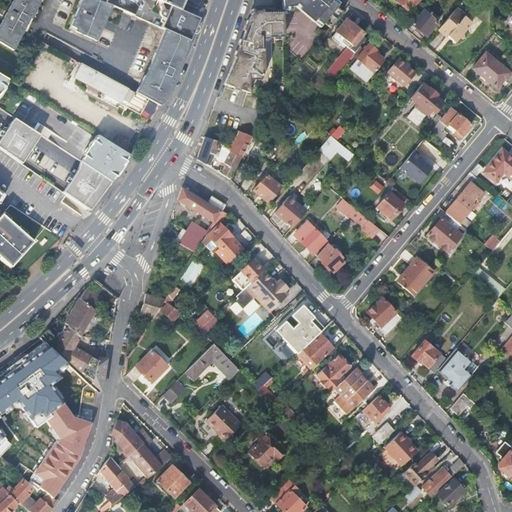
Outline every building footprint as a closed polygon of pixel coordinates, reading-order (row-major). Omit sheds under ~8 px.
[(13,0),(0,25),(0,43),(14,51),(17,45),(15,43),(17,38),(20,39),(30,20),(31,20),(36,9),(40,0),(13,0)] [(107,18),(112,7),(105,3),(97,0),(82,0),(82,2),(85,3),(82,10),(79,8),(75,16),(69,30),(72,31),(94,41),(101,25),(104,26),(107,18)] [(106,0),(105,3),(112,7),(133,16),(139,3),(140,0),(106,0)] [(282,0),(283,6),(294,6),(296,4),(300,7),(298,9),(309,19),(311,16),(315,19),(322,25),(323,23),(330,28),(342,13),(336,8),(338,6),(331,0),(330,0),(282,0)] [(418,0),(394,0),(409,12),(418,0)] [(167,15),(161,29),(167,31),(187,40),(192,29),(198,17),(199,16),(198,16),(172,5),(167,15)] [(473,23),(465,16),(466,15),(457,8),(439,29),(448,37),(450,35),(453,37),(451,39),(456,43),(459,38),(465,38),(464,33),(473,23)] [(411,24),(426,37),(438,23),(422,10),(411,24)] [(236,59),(230,76),(243,80),(248,80),(259,80),(261,76),(259,73),(263,73),(263,38),(264,39),(266,39),(267,39),(268,38),(269,37),(269,35),(277,35),(283,35),(283,11),(277,11),(262,11),(251,20),(248,27),(236,59)] [(335,32),(344,39),(342,42),(348,47),(355,53),(366,39),(363,36),(365,34),(347,18),(335,32)] [(314,34),(320,39),(324,34),(318,29),(314,34)] [(182,60),(190,42),(187,40),(167,31),(154,60),(155,61),(150,71),(145,84),(143,83),(140,90),(137,94),(148,100),(159,106),(162,102),(164,97),(165,95),(169,87),(172,83),(173,80),(182,60)] [(383,59),(374,52),(375,50),(368,43),(352,64),(353,65),(345,73),(361,86),(368,77),(383,59)] [(355,53),(348,47),(341,56),(348,61),(355,53)] [(510,73),(486,53),(473,69),(496,88),(503,80),(504,81),(504,80),(507,81),(511,76),(510,73)] [(348,61),(341,56),(328,72),(334,78),(348,61)] [(415,73),(399,60),(389,72),(404,85),(415,73)] [(89,85),(86,93),(117,109),(120,105),(140,116),(148,101),(148,100),(137,94),(119,85),(101,75),(80,64),(74,77),(89,85)] [(0,75),(0,87),(3,87),(8,80),(0,75)] [(17,75),(12,83),(17,86),(22,77),(17,75)] [(230,76),(225,85),(247,94),(248,80),(243,80),(230,76)] [(444,101),(423,83),(411,98),(429,113),(431,110),(435,112),(444,101)] [(157,106),(148,101),(140,116),(149,121),(151,116),(157,106)] [(448,126),(450,125),(458,131),(455,135),(460,140),(472,125),(459,114),(451,107),(442,118),(436,125),(435,126),(430,132),(441,142),(446,135),(441,131),(446,125),(448,126)] [(438,114),(431,121),(436,125),(442,118),(438,114)] [(33,132),(15,120),(0,141),(0,149),(22,164),(40,137),(33,132)] [(38,124),(33,132),(40,137),(47,141),(52,133),(38,124)] [(339,126),(331,135),(336,140),(345,130),(339,126)] [(230,136),(225,148),(229,151),(241,158),(251,138),(239,134),(236,138),(230,136)] [(331,135),(319,150),(324,154),(333,144),(339,149),(340,147),(350,155),(348,158),(350,160),(354,155),(336,140),(331,135)] [(97,136),(80,163),(110,183),(117,173),(128,156),(124,153),(112,146),(97,136)] [(117,137),(112,146),(124,153),(129,144),(117,137)] [(204,139),(197,158),(197,160),(203,163),(204,160),(207,153),(215,156),(219,144),(204,139)] [(256,140),(251,152),(257,155),(262,143),(256,140)] [(511,157),(502,149),(483,173),(495,182),(503,173),(511,180),(511,157)] [(222,162),(225,164),(220,174),(230,180),(241,158),(229,151),(222,162)] [(415,151),(401,168),(421,184),(433,168),(420,157),(421,156),(415,151)] [(257,155),(251,167),(257,170),(262,159),(263,158),(257,155)] [(302,160),(291,173),(293,175),(286,184),(289,186),(307,164),(302,160)] [(99,198),(110,183),(80,163),(78,172),(64,193),(89,212),(99,198)] [(266,174),(252,191),(268,203),(272,206),(285,190),(266,174)] [(376,180),(371,187),(379,193),(384,186),(376,180)] [(470,184),(446,213),(460,224),(484,195),(470,184)] [(177,201),(213,224),(221,212),(207,203),(204,202),(181,187),(177,201)] [(403,204),(389,192),(376,207),(391,219),(403,204)] [(0,200),(2,198),(0,196),(0,257),(11,267),(32,242),(1,215),(0,216),(0,200)] [(289,196),(275,213),(293,228),(307,211),(304,208),(289,196)] [(207,203),(221,212),(224,206),(213,198),(211,197),(207,203)] [(344,200),(340,205),(346,210),(350,205),(344,200)] [(310,201),(304,208),(307,211),(314,203),(310,201)] [(363,227),(361,230),(372,239),(380,229),(356,209),(350,216),(363,227)] [(221,212),(213,224),(207,233),(203,240),(215,252),(216,250),(227,262),(242,247),(221,224),(227,214),(221,212)] [(446,213),(427,236),(446,252),(465,229),(460,224),(446,213)] [(314,228),(306,221),(294,236),(315,253),(327,238),(326,237),(331,232),(325,227),(320,233),(314,228)] [(207,233),(192,223),(186,232),(178,244),(194,254),(203,240),(207,233)] [(174,241),(178,244),(186,232),(182,229),(174,241)] [(491,237),(485,245),(492,251),(500,242),(494,237),(492,238),(491,237)] [(316,256),(322,262),(321,263),(328,270),(330,268),(334,272),(345,261),(344,260),(345,258),(336,248),(334,250),(328,243),(316,256)] [(433,271),(417,258),(397,283),(412,296),(433,271)] [(243,289),(263,271),(253,260),(233,278),(243,289)] [(243,289),(235,297),(244,307),(254,297),(267,311),(285,296),(282,292),(285,289),(277,281),(272,285),(270,282),(272,280),(263,271),(243,289)] [(471,276),(479,282),(482,278),(475,272),(471,276)] [(173,286),(167,295),(171,299),(177,289),(173,286)] [(80,338),(101,300),(85,291),(80,300),(79,300),(78,301),(73,310),(71,310),(69,313),(70,314),(65,323),(69,326),(69,327),(80,338)] [(145,295),(139,314),(152,318),(164,300),(145,295)] [(403,321),(382,299),(366,314),(386,335),(403,321)] [(179,312),(166,303),(161,309),(173,319),(179,312)] [(283,319),(307,345),(323,329),(300,303),(283,319)] [(206,323),(199,329),(203,333),(216,321),(213,317),(206,323)] [(201,319),(195,324),(199,329),(206,323),(201,319)] [(80,338),(69,327),(56,349),(68,359),(67,360),(81,372),(91,357),(75,347),(80,338)] [(305,346),(296,354),(309,368),(318,360),(332,347),(320,334),(306,347),(305,346)] [(511,336),(501,347),(509,355),(511,351),(511,336)] [(424,342),(411,357),(419,364),(420,362),(435,374),(446,360),(424,342)] [(212,343),(184,372),(192,379),(210,361),(220,371),(223,369),(231,377),(238,370),(228,359),(212,343)] [(154,350),(136,368),(135,367),(124,378),(132,385),(142,374),(151,383),(169,365),(154,350)] [(334,389),(339,383),(354,370),(338,353),(324,367),(316,374),(331,391),(334,389)] [(446,360),(435,374),(438,378),(441,375),(452,384),(450,386),(458,392),(471,376),(453,361),(455,359),(451,355),(446,360)] [(81,372),(101,391),(103,376),(106,360),(97,358),(97,360),(91,357),(81,372)] [(0,408),(28,387),(9,363),(0,369),(0,408)] [(354,370),(339,383),(334,389),(353,409),(372,391),(354,370)] [(175,381),(162,394),(170,402),(183,389),(175,381)] [(377,395),(361,410),(371,420),(387,405),(377,395)] [(463,395),(450,410),(458,417),(467,406),(470,409),(474,405),(463,395)] [(205,421),(217,432),(216,434),(223,441),(241,424),(222,405),(205,421)] [(116,443),(128,457),(143,444),(135,435),(125,424),(116,420),(117,422),(110,435),(113,437),(118,440),(116,443)] [(391,430),(385,424),(376,432),(382,438),(391,430)] [(128,457),(137,468),(147,479),(171,457),(164,449),(154,457),(146,448),(151,443),(140,431),(135,435),(143,444),(128,457)] [(249,452),(264,467),(274,457),(277,460),(285,452),(264,432),(259,437),(261,440),(249,452)] [(407,439),(401,432),(384,448),(401,465),(417,451),(406,440),(407,439)] [(326,442),(316,452),(319,455),(329,445),(326,442)] [(511,450),(511,448),(505,442),(496,453),(500,457),(499,458),(502,461),(498,465),(499,469),(511,479),(511,455),(509,453),(511,450)] [(414,461),(403,472),(415,484),(433,468),(430,466),(437,460),(430,453),(417,464),(414,461)] [(99,472),(114,489),(106,497),(113,506),(123,498),(117,492),(129,481),(127,478),(117,466),(110,458),(99,472)] [(460,460),(452,468),(456,473),(464,465),(460,460)] [(189,483),(171,466),(156,482),(173,498),(189,483)] [(129,481),(117,492),(123,498),(132,491),(147,479),(137,468),(127,478),(129,481)] [(450,476),(442,468),(421,487),(429,496),(450,476)] [(451,477),(436,491),(437,493),(453,479),(451,477)] [(300,490),(289,479),(270,498),(277,504),(276,505),(283,511),(301,511),(306,508),(294,496),(300,490)] [(437,494),(448,506),(464,492),(453,479),(437,493),(437,494)] [(6,490),(28,511),(29,511),(30,511),(49,511),(51,510),(51,509),(43,502),(41,500),(36,505),(27,497),(34,489),(23,480),(13,492),(8,488),(6,490)] [(406,493),(412,499),(421,491),(415,485),(406,493)] [(7,511),(16,504),(2,489),(0,491),(0,511),(7,511)] [(220,511),(198,490),(185,504),(192,511),(220,511)] [(46,494),(43,502),(51,509),(57,501),(46,494)]
